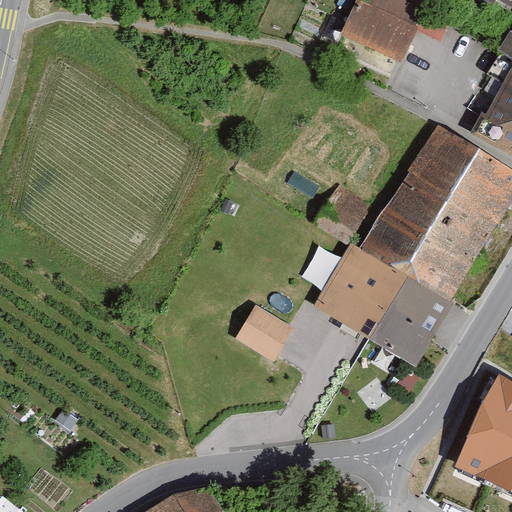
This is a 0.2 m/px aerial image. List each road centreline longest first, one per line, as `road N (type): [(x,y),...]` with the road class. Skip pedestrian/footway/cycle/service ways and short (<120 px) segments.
road 1 (tertiary): [(386,449),(186,470),(145,482),(99,511)]
road 2 (tertiary): [(511,285),(440,399),(386,449)]
